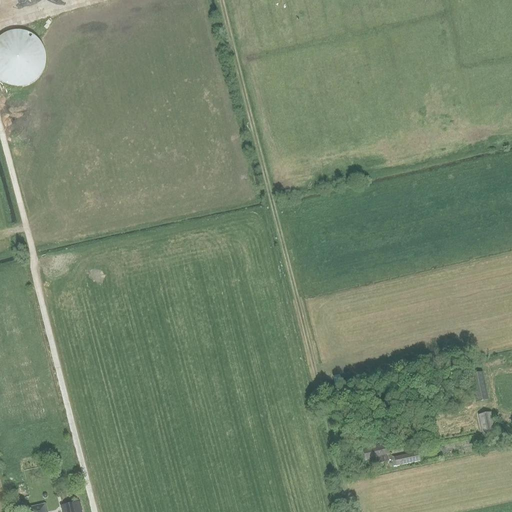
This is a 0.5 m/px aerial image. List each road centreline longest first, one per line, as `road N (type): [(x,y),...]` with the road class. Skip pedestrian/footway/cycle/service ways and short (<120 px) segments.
road 1 (track): [(221,0),(323,417)]
road 2 (track): [(0,128),(93,511)]
